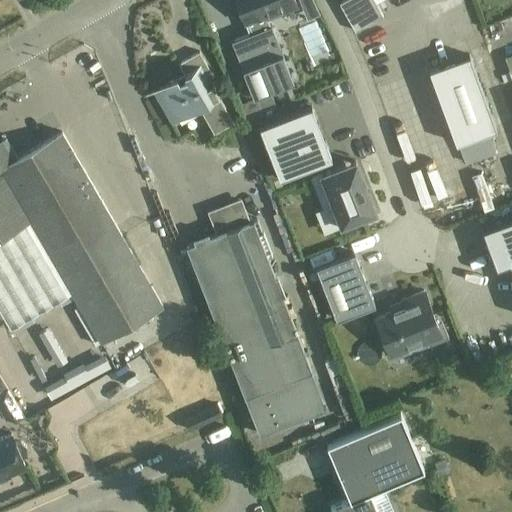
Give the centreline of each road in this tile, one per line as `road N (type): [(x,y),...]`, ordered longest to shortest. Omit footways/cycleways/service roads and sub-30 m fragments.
road 1 (residential): [(111,493),(219,452),(234,460),(243,483),(238,511)]
road 2 (residential): [(104,0),(0,61)]
